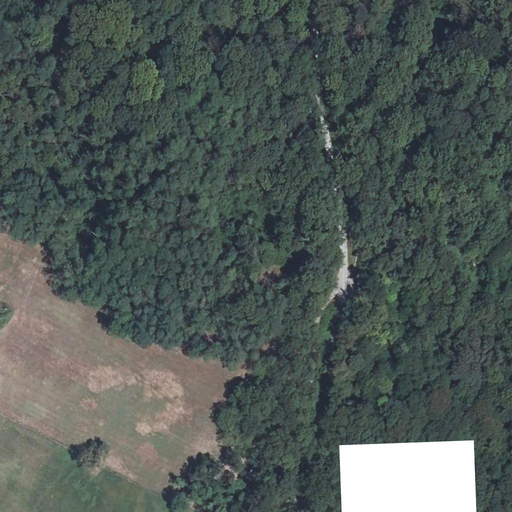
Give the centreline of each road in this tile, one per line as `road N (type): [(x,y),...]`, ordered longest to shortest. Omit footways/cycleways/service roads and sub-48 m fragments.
road 1 (track): [(282,511),(305,438),(349,177)]
road 2 (residential): [(348,308),(293,511)]
